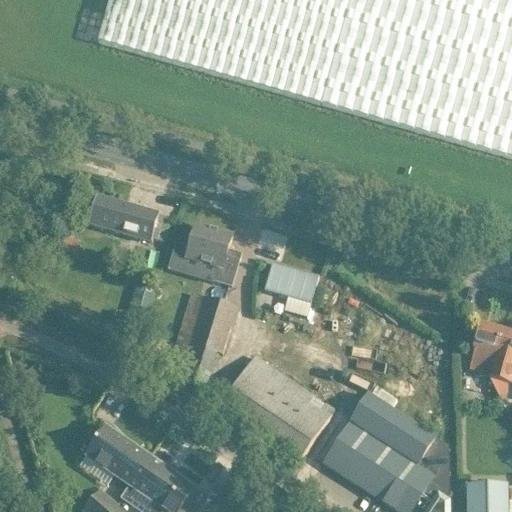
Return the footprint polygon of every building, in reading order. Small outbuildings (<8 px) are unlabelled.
[(511,0),(111,0),(98,45),(511,160),(511,0)] [(81,227),(152,246),(152,244),(163,248),(170,222),(172,223),(172,222),(160,218),(97,200),(97,201),(82,196),(82,197),(89,199),(81,227)] [(217,270),(214,280),(231,285),(235,274),(236,274),(241,257),(228,254),(233,239),(197,229),(187,261),(217,270)] [(58,236),(58,237),(47,234),(42,252),(52,254),(53,252),(75,260),(81,244),(58,236)] [(70,276),(94,285),(99,272),(75,263),(70,276)] [(132,282),(147,286),(151,270),(136,266),(132,282)] [(272,266),(264,294),(288,301),(311,308),(319,279),(272,266)] [(56,298),(78,310),(86,295),(64,283),(56,298)] [(135,289),(122,334),(142,340),(155,295),(135,289)] [(228,341),(236,312),(204,302),(199,320),(187,316),(178,346),(222,360),(228,341)] [(490,380),(495,389),(510,334),(480,326),(473,351),(475,352),(470,371),(489,376),(488,380),(490,380)] [(511,334),(510,334),(495,389),(500,400),(505,402),(509,386),(511,386),(511,383),(511,382),(511,334)] [(223,409),(224,410),(302,462),(335,414),(255,360),(223,409)] [(449,511),(450,502),(449,450),(369,398),(324,467),(394,511),(449,511)] [(106,430),(86,459),(130,489),(122,500),(138,511),(181,511),(195,491),(185,484),(106,430)] [(508,511),(509,488),(467,489),(466,511),(508,511)] [(84,511),(121,511),(100,494),(84,511)]
